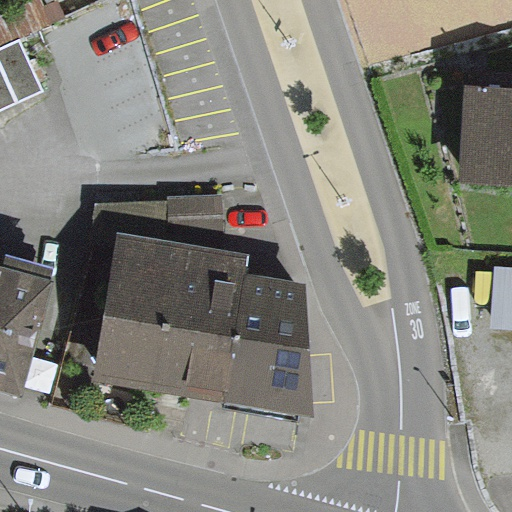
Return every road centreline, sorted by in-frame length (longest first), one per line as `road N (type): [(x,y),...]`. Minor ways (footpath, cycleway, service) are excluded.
road 1 (residential): [(395,511),(403,384),(274,0)]
road 2 (primary): [(0,460),(213,511)]
